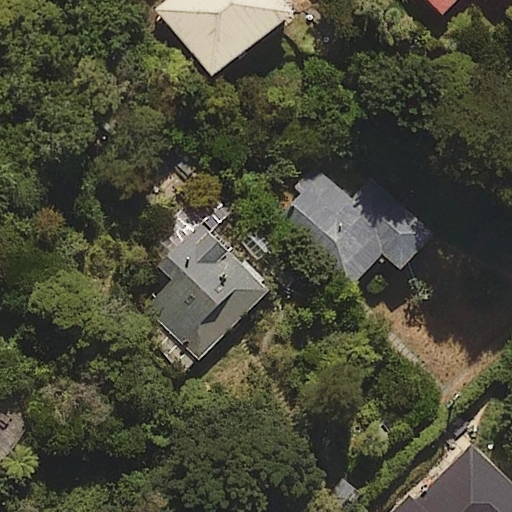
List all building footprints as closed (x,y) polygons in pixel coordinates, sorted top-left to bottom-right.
[(295,32),(271,0),(170,0),(154,12),(213,92),(295,32)] [(511,15),(511,0),(411,0),(443,32),(474,0),(491,0),(510,18),(511,15)] [(349,206),(323,176),(275,218),(349,303),(385,271),(400,288),(435,257),(372,185),(349,206)] [(273,311),(203,238),(160,280),(171,292),(131,330),(190,392),(273,311)] [(511,511),(511,476),(467,434),(393,511),(511,511)]
